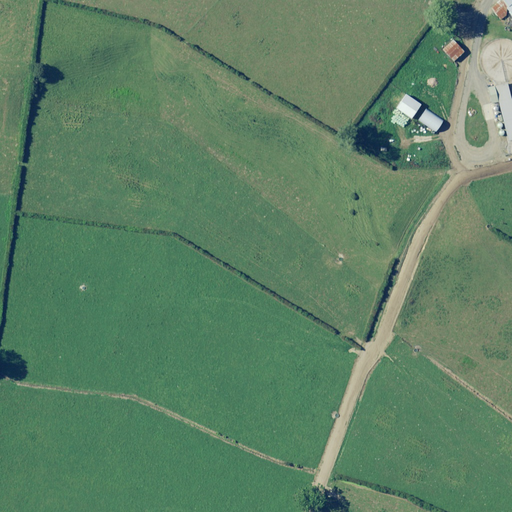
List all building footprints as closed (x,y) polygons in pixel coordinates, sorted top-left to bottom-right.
[(511,0),(504,0),(501,2),(511,16),(511,0)] [(501,8),(497,3),(490,8),(500,20),(507,14),(502,8),(501,8)] [(464,52),(452,40),(442,49),(453,62),(464,52)] [(511,140),(511,104),(507,84),(487,88),(491,104),(498,102),(507,141),(511,140)] [(443,121),(426,109),(418,120),(435,132),(443,121)]
